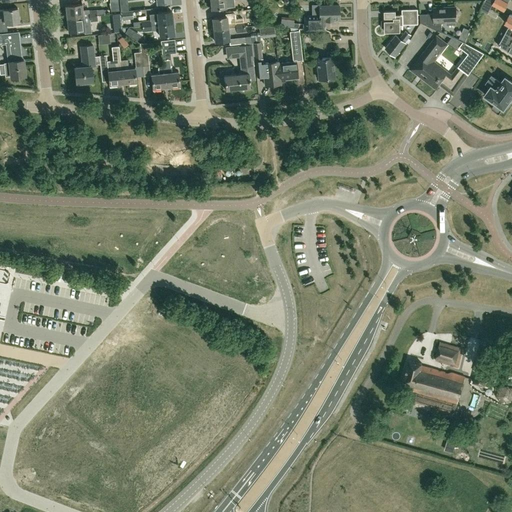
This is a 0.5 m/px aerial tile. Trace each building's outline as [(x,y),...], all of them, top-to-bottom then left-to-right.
[(109,0),(111,10),(119,10),(117,0),(109,0)] [(210,0),(211,9),(234,6),(233,0),(210,0)] [(485,0),(492,3),(492,4),(504,11),(508,2),(509,0),(485,0)] [(65,5),(67,18),(97,15),(102,15),(104,14),(103,9),(96,10),(96,9),(88,10),(88,9),(82,10),(81,3),(65,5)] [(333,20),(339,20),(339,5),(312,5),(312,16),(308,16),(306,18),(306,30),(325,30),(325,21),(333,20)] [(455,7),(434,8),(434,13),(426,13),(426,25),(441,31),(442,29),(441,23),(443,21),(456,21),(456,14),(458,11),(456,8),(455,7)] [(5,23),(19,21),(17,8),(3,9),(5,23)] [(417,9),(402,10),(402,17),(396,17),(396,10),(385,11),(385,18),(393,17),(394,20),(382,20),(382,27),(385,27),(385,31),(400,31),(400,24),(418,24),(417,9)] [(122,20),(133,18),(132,11),(122,12),(122,20)] [(142,26),(172,22),(171,11),(157,12),(158,19),(150,20),(142,21),(138,21),(138,26),(142,26)] [(108,24),(121,21),(119,13),(106,16),(108,24)] [(97,21),(97,15),(67,18),(68,31),(84,30),(85,33),(91,32),(90,21),(97,21)] [(212,18),(214,30),(228,28),(227,16),(212,18)] [(280,26),(293,27),(293,23),(294,18),(281,16),(280,26)] [(174,34),(172,22),(142,26),(143,31),(151,30),(159,30),(160,36),(174,34)] [(215,42),(229,40),(229,38),(228,33),(236,32),(245,31),(244,26),(235,27),(228,28),(214,30),(215,42)] [(462,41),(464,42),(470,30),(463,27),(458,39),(462,41)] [(299,30),(290,31),(291,48),(301,47),(299,30)] [(404,42),(411,34),(405,30),(399,38),(395,35),(385,47),(395,56),(406,43),(404,42)] [(319,43),(330,42),(330,33),(318,35),(319,43)] [(130,43),(124,35),(123,36),(118,39),(124,47),(130,43)] [(18,54),(16,36),(5,37),(6,45),(7,45),(8,55),(9,55),(9,61),(9,62),(3,63),(5,76),(10,76),(10,77),(25,75),(23,60),(18,60),(18,54)] [(245,43),(251,42),(250,36),(230,38),(229,38),(229,40),(229,44),(240,43),(245,43)] [(453,94),(484,53),(464,42),(462,41),(459,46),(468,52),(451,75),(433,61),(446,44),(436,36),(411,69),(435,87),(438,83),(453,94)] [(162,54),(176,52),(174,39),(161,41),(162,54)] [(260,41),(252,42),(254,59),(262,58),(260,41)] [(251,42),(245,43),(245,45),(238,46),(242,73),(224,76),(225,89),(250,86),(249,72),(254,72),(252,60),(253,59),(254,59),(252,42),(251,42)] [(140,43),(141,51),(142,66),(149,65),(147,43),(140,43)] [(93,57),(93,53),(92,45),(80,46),(82,61),(83,66),(74,67),(75,83),(77,83),(77,84),(83,84),(82,82),(92,81),(91,66),(94,65),(93,57)] [(108,70),(109,85),(109,87),(116,86),(116,84),(123,83),(120,60),(119,46),(112,47),(114,61),(114,70),(108,70)] [(141,51),(134,52),(135,67),(142,66),(141,51)] [(101,69),(108,69),(106,55),(99,56),(99,57),(99,59),(100,65),(101,69)] [(319,79),(334,77),(332,56),(316,58),(319,79)] [(120,60),(123,83),(128,83),(129,83),(129,85),(136,84),(136,82),(135,76),(134,68),(132,68),(128,69),(127,59),(120,60)] [(163,67),(166,87),(172,86),(172,88),(180,87),(178,71),(170,72),(169,59),(163,60),(163,67)] [(279,79),(297,77),(295,61),(278,63),(279,79)] [(280,83),(279,79),(278,63),(277,62),(260,64),(261,68),(263,68),(265,85),(280,83)] [(160,87),(166,87),(163,67),(158,67),(158,73),(151,74),(151,75),(153,88),(153,90),(160,90),(160,87)] [(501,82),(491,75),(486,83),(491,86),(485,94),(489,97),(488,99),(494,104),(492,108),(499,113),(503,108),(505,106),(507,107),(511,103),(508,101),(511,95),(511,81),(505,76),(501,82)] [(7,257),(7,266),(27,267),(27,257),(7,257)] [(463,348),(440,341),(439,344),(438,344),(435,357),(436,357),(435,360),(458,367),(463,348)] [(490,359),(477,355),(473,370),(476,371),(473,383),(488,387),(494,368),(511,372),(511,364),(503,362),(502,365),(496,363),(495,364),(493,363),(489,360),(490,359)] [(431,411),(443,371),(421,365),(422,363),(409,359),(401,387),(414,391),(410,405),(431,411)] [(448,372),(443,371),(431,411),(453,417),(465,376),(451,372),(448,372)] [(502,402),(510,400),(511,395),(511,391),(510,388),(507,386),(499,388),(496,396),(502,402)]
